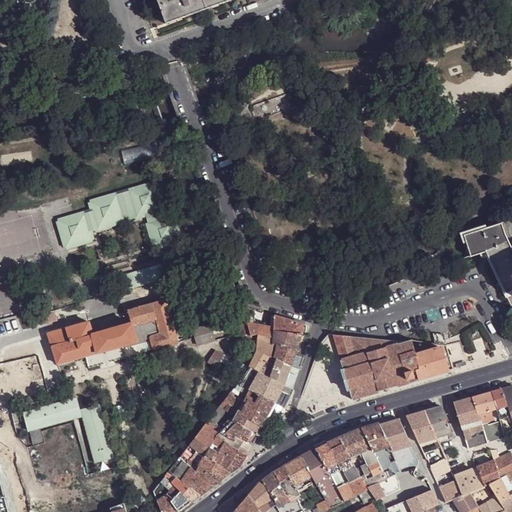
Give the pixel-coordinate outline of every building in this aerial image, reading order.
[(230,0),(157,0),(166,24),(230,0)] [(156,250),(181,243),(181,241),(184,240),(177,213),(175,214),(174,212),(165,214),(163,208),(166,208),(158,182),(156,182),(156,180),(129,188),(130,190),(117,194),(116,191),(90,199),(91,201),(89,202),(91,211),(85,212),(84,210),(58,218),(59,220),(57,221),(64,247),(66,247),(67,249),(93,241),(93,239),(95,239),(92,230),(98,228),(125,220),(126,223),(138,219),(137,217),(145,214),(148,222),(146,223),(154,248),(156,248),(156,250)] [(509,294),(504,283),(511,278),(511,250),(499,223),(462,235),(469,257),(469,258),(485,253),(505,296),(506,295),(509,294)] [(123,291),(192,271),(188,256),(167,262),(168,265),(142,272),(120,279),(123,291)] [(127,269),(118,273),(120,279),(142,272),(140,265),(127,269)] [(153,350),(178,343),(165,296),(155,298),(156,302),(153,303),(157,318),(161,333),(150,336),(153,350)] [(246,306),(245,301),(229,305),(235,327),(238,326),(238,325),(247,322),(249,321),(249,319),(245,306),(246,306)] [(141,322),(157,318),(153,303),(127,311),(131,323),(132,325),(133,325),(141,322)] [(254,309),(246,306),(245,306),(249,319),(252,319),(254,309)] [(39,315),(42,325),(56,321),(56,320),(54,310),(39,315)] [(302,331),(302,324),(274,315),(273,326),(272,330),(273,330),(294,333),(302,333),(302,331)] [(157,318),(141,322),(144,332),(141,333),(142,338),(143,339),(150,336),(161,333),(157,318)] [(216,332),(230,328),(227,319),(209,324),(212,333),(216,332)] [(273,337),(273,330),(272,330),(273,326),(269,325),(253,322),(249,321),(247,322),(250,335),(251,335),(258,333),(273,337)] [(122,346),(137,341),(137,340),(135,335),(133,325),(132,325),(131,323),(92,334),(89,322),(48,333),(58,364),(85,356),(122,346)] [(141,333),(144,332),(141,322),(133,325),(135,335),(141,333)] [(242,339),(252,337),(251,335),(250,335),(247,322),(238,325),(238,326),(242,339)] [(197,345),(214,341),(212,333),(209,324),(192,328),(195,338),(197,345)] [(272,342),(277,344),(296,350),(302,333),(294,333),(273,330),(273,337),(272,342)] [(431,332),(433,341),(444,343),(442,333),(431,332)] [(340,359),(404,341),(333,333),(340,359)] [(125,358),(153,350),(150,336),(143,339),(142,338),(137,340),(137,341),(122,346),(125,358)] [(351,399),(418,379),(414,367),(419,366),(415,354),(411,339),(404,341),(340,359),(339,359),(342,369),(341,369),(341,371),(342,376),(343,376),(345,383),(346,389),(347,390),(348,389),(351,399)] [(259,373),(260,372),(271,355),(271,348),(272,344),(258,340),(257,351),(249,366),(253,368),(259,373)] [(275,357),(291,365),(296,350),(277,344),(275,349),(274,356),(275,357)] [(414,367),(418,379),(449,370),(442,350),(437,348),(415,354),(419,366),(414,367)] [(209,365),(239,380),(246,370),(248,366),(216,350),(209,365)] [(270,379),(275,357),(274,356),(271,355),(260,372),(270,379)] [(270,379),(283,386),(291,365),(275,357),(270,379)] [(9,389),(35,382),(32,365),(5,371),(9,389)] [(246,370),(239,380),(249,388),(257,376),(251,371),(250,373),(246,370)] [(275,403),(283,386),(270,379),(260,372),(259,373),(257,376),(249,388),(248,390),(275,403)] [(230,390),(243,399),(248,390),(249,388),(239,380),(230,390)] [(511,386),(501,390),(511,419),(511,386)] [(233,414),(243,399),(230,390),(220,405),(224,408),(231,413),(233,414)] [(242,426),(247,418),(262,427),(275,403),(248,390),(243,399),(233,414),(231,418),(231,419),(242,426)] [(511,419),(501,390),(491,392),(505,434),(511,431),(511,419)] [(491,392),(472,398),(488,443),(505,438),(504,434),(505,434),(491,392)] [(38,428),(82,417),(80,409),(77,397),(23,411),(29,431),(38,428)] [(472,398),(453,403),(468,449),(488,443),(472,398)] [(95,463),(115,458),(100,404),(80,409),(82,417),(95,463)] [(215,423),(224,408),(220,405),(210,418),(215,423)] [(424,412),(436,437),(439,443),(455,438),(441,407),(424,412)] [(424,412),(406,416),(412,431),(418,443),(423,441),(436,437),(424,412)] [(220,431),(222,428),(215,423),(210,418),(195,437),(203,444),(208,449),(209,448),(212,442),(216,436),(220,431)] [(251,444),(257,435),(242,426),(231,419),(230,418),(222,428),(220,431),(234,441),(237,436),(251,444)] [(257,435),(262,427),(247,418),(242,426),(257,435)] [(405,432),(399,419),(380,424),(379,424),(389,447),(391,452),(411,445),(405,432)] [(384,449),(389,447),(379,424),(380,424),(379,422),(361,428),(371,448),(373,452),(378,451),(384,449)] [(38,428),(29,431),(33,445),(42,443),(38,428)] [(340,437),(350,455),(365,450),(371,448),(361,428),(340,437)] [(246,454),(251,444),(237,436),(234,441),(220,431),(216,436),(225,441),(246,454)] [(220,447),(225,441),(216,436),(212,442),(215,444),(220,447)] [(198,450),(203,444),(195,437),(189,444),(194,447),(198,450)] [(338,461),(342,467),(354,461),(350,455),(340,437),(327,443),(338,461)] [(423,441),(424,445),(434,442),(437,450),(441,448),(439,443),(436,437),(423,441)] [(232,471),(238,466),(246,454),(225,441),(220,447),(217,453),(212,450),(209,448),(208,449),(205,455),(232,471)] [(327,443),(315,448),(326,466),(327,466),(328,466),(338,461),(327,443)] [(184,460),(194,447),(189,444),(180,457),(183,459),(184,460)] [(205,455),(208,449),(203,444),(198,450),(196,451),(196,452),(203,457),(204,455),(205,455)] [(212,450),(217,453),(220,447),(215,444),(212,450)] [(300,457),(311,475),(326,467),(326,466),(315,448),(300,457)] [(371,448),(365,450),(371,464),(377,461),(376,461),(373,452),(371,448)] [(388,465),(392,464),(389,459),(388,456),(384,449),(378,451),(381,459),(385,457),(388,465)] [(378,451),(373,452),(376,461),(381,459),(378,451)] [(511,455),(511,452),(493,460),(499,479),(500,479),(505,476),(511,472),(511,455)] [(220,480),(232,471),(205,455),(204,455),(203,457),(199,463),(198,465),(220,480)] [(180,457),(168,472),(172,475),(174,477),(179,469),(181,466),(179,464),(183,459),(180,457)] [(196,468),(198,465),(199,463),(192,458),(191,457),(188,462),(193,466),(196,468)] [(300,457),(284,465),(295,485),(303,480),(311,475),(300,457)] [(388,465),(385,457),(381,459),(376,461),(377,461),(382,472),(385,479),(393,476),(388,465)] [(184,460),(183,459),(179,464),(181,466),(179,469),(174,477),(180,481),(188,473),(190,469),(193,466),(188,462),(184,460)] [(499,479),(493,460),(477,468),(484,487),(489,485),(499,479)] [(342,467),(338,461),(328,466),(332,474),(339,470),(342,468),(342,467)] [(367,465),(372,476),(382,472),(377,461),(371,464),(367,465)] [(401,472),(396,462),(392,464),(388,465),(393,476),(396,475),(401,472)] [(445,462),(431,468),(435,478),(449,471),(445,462)] [(208,489),(220,480),(198,465),(196,468),(197,468),(191,477),(208,489)] [(284,465),(273,471),(280,482),(279,483),(284,492),(293,487),(296,486),(295,485),(284,465)] [(363,477),(366,476),(361,465),(356,466),(357,467),(362,476),(363,477)] [(208,489),(191,477),(197,468),(196,468),(193,466),(190,469),(188,473),(180,481),(199,495),(208,489)] [(311,475),(316,483),(332,474),(328,466),(327,466),(326,466),(326,467),(311,475)] [(350,469),(345,472),(346,474),(349,480),(350,481),(362,476),(357,467),(350,470),(350,469)] [(477,468),(473,469),(482,488),(484,487),(477,468)] [(482,488),(473,469),(454,477),(456,481),(456,482),(458,481),(464,495),(470,492),(470,493),(481,488),(482,488)] [(338,486),(347,482),(346,482),(344,477),(343,478),(339,470),(332,474),(336,481),(338,486)] [(262,479),(262,480),(273,500),(278,508),(290,500),(287,497),(284,492),(279,483),(280,482),(273,471),(262,479)] [(385,479),(382,472),(372,476),(367,479),(364,480),(368,486),(385,479)] [(336,481),(332,474),(316,483),(320,490),(324,488),(336,481)] [(311,475),(303,480),(307,487),(316,483),(311,475)] [(377,500),(378,500),(400,489),(399,480),(396,475),(393,476),(385,479),(368,486),(369,488),(377,500)] [(157,486),(153,491),(157,501),(162,498),(167,495),(171,490),(175,485),(169,480),(165,476),(162,481),(157,486)] [(363,477),(362,476),(350,481),(347,482),(338,486),(336,487),(344,501),(361,492),(369,488),(368,486),(364,480),(363,477)] [(510,495),(511,494),(511,484),(505,476),(500,479),(510,495)] [(258,507),(273,500),(262,480),(262,479),(249,494),(258,507)] [(499,501),(510,495),(500,479),(499,479),(489,485),(495,494),(497,498),(499,501)] [(303,480),(295,485),(296,486),(297,488),(299,492),(307,487),(303,480)] [(191,501),(199,495),(180,481),(176,487),(180,490),(180,491),(191,501)] [(330,508),(344,501),(336,487),(338,486),(336,481),(324,488),(327,492),(325,493),(327,496),(325,498),(326,500),(330,508)] [(440,490),(445,502),(453,499),(464,495),(458,481),(456,482),(456,481),(439,488),(440,490)] [(180,491),(180,490),(176,487),(175,485),(171,490),(167,495),(170,501),(170,500),(180,491)] [(293,487),(284,492),(287,497),(289,496),(296,496),(300,494),(299,492),(297,488),(294,489),(293,487)] [(369,488),(361,492),(370,504),(377,500),(369,488)] [(178,511),(191,501),(180,491),(170,500),(178,511)] [(421,511),(434,507),(439,505),(433,492),(386,511),(421,511)] [(460,511),(468,511),(478,507),(471,494),(470,493),(470,492),(464,495),(453,499),(460,511)] [(249,494),(235,510),(235,511),(261,511),(258,507),(249,494)] [(505,510),(501,511),(511,511),(511,494),(510,495),(499,501),(505,510)] [(177,511),(178,511),(170,500),(170,501),(167,495),(162,498),(157,501),(160,511),(177,511)] [(279,511),(295,511),(294,509),(300,505),(300,504),(296,496),(289,496),(287,497),(290,500),(278,508),(279,511)] [(492,500),(487,503),(491,511),(501,511),(505,510),(499,501),(497,498),(492,500)] [(258,507),(261,511),(279,511),(278,508),(273,500),(258,507)] [(318,507),(320,511),(321,511),(330,508),(326,500),(316,505),(318,507)] [(308,508),(305,502),(300,504),(300,505),(303,511),(308,508)] [(111,511),(114,511),(125,509),(123,503),(110,508),(111,511)] [(378,511),(374,503),(367,507),(366,507),(357,511),(378,511)] [(491,511),(487,503),(478,507),(480,511),(491,511)]
